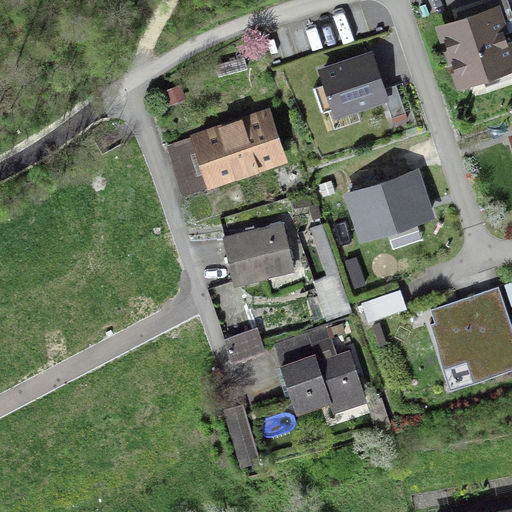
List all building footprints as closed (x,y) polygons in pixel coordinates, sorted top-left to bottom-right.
[(511,55),(496,11),(439,31),(457,82),(511,62),(511,55)] [(374,54),(320,73),(338,124),(385,108),(391,126),(410,120),(400,89),(388,93),(374,54)] [(271,112),(192,138),(210,193),(289,167),(271,112)] [(421,173),(346,197),(362,246),(437,222),(421,173)] [(355,307),(323,221),(308,227),(325,274),(312,279),(327,318),(355,307)] [(284,227),(224,241),(235,290),(295,276),(284,227)] [(511,324),(501,292),(429,316),(448,372),(471,364),(479,387),(511,375),(511,324)] [(329,332),(274,350),(298,421),(333,409),(337,419),(370,408),(351,355),(338,359),(329,332)] [(258,333),(224,345),(232,367),(266,355),(258,333)]
